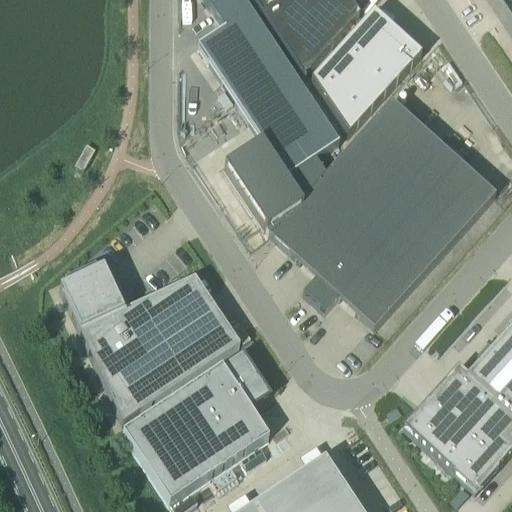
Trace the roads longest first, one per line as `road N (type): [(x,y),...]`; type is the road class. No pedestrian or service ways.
road 1 (unclassified): [(345,399),(312,385),(167,172),(155,133),(158,0)]
road 2 (unclassified): [(511,238),(368,390),(345,399)]
road 3 (unclassified): [(428,0),(511,124)]
road 4 (unclassified): [(345,399),(423,511)]
